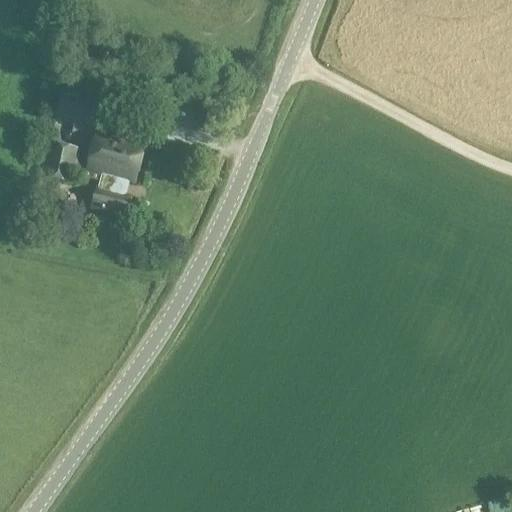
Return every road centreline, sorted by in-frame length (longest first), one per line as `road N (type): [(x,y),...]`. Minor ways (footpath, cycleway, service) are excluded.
road 1 (tertiary): [(34,511),(147,354),(208,250),(294,59)]
road 2 (unclassified): [(294,59),(511,171)]
